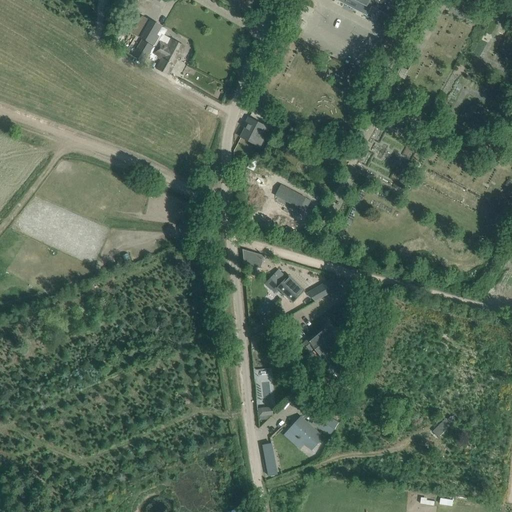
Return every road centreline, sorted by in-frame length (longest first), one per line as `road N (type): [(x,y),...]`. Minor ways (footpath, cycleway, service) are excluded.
road 1 (unclassified): [(257,483),(222,179),(227,128),(269,0)]
road 2 (track): [(228,233),(511,313)]
road 3 (track): [(0,115),(224,206)]
